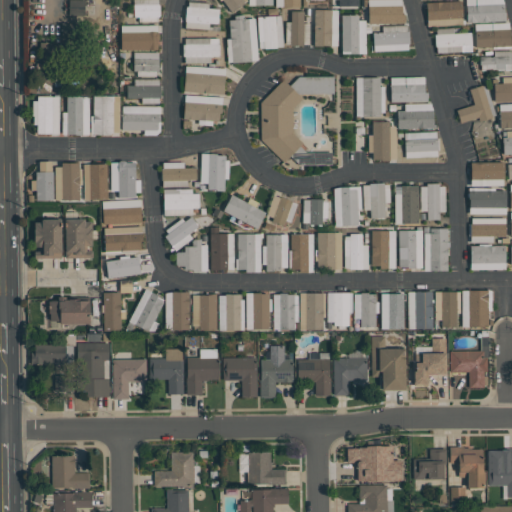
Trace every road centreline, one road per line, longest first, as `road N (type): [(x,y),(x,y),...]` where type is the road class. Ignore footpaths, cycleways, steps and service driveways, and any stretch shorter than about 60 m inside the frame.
road 1 (residential): [(0,429),(511,420)]
road 2 (residential): [(147,150),(156,253),(163,274),(187,283),(511,282)]
road 3 (residential): [(2,149),(175,150),(174,0)]
road 4 (residential): [(413,0),(458,177),(461,282)]
road 5 (residential): [(234,133),(252,165),(308,192),(363,177),(458,177)]
road 6 (residential): [(234,133),(262,75),(304,59),(357,71),(430,66)]
road 7 (tertiary): [(2,307),(2,149)]
